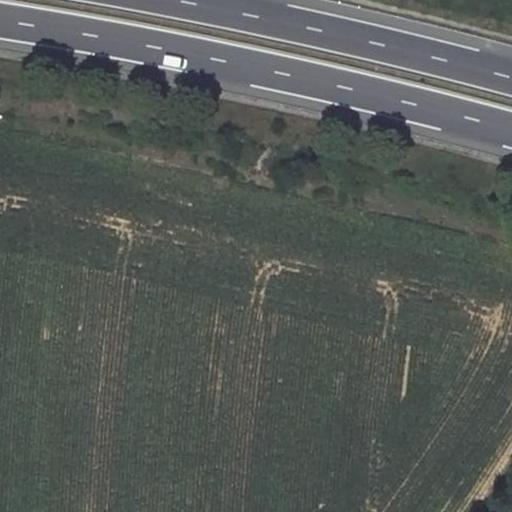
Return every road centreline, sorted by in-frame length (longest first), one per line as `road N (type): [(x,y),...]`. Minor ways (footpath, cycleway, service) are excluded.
road 1 (trunk): [(0,20),(339,86),(511,129)]
road 2 (trunk): [(511,77),(169,0)]
